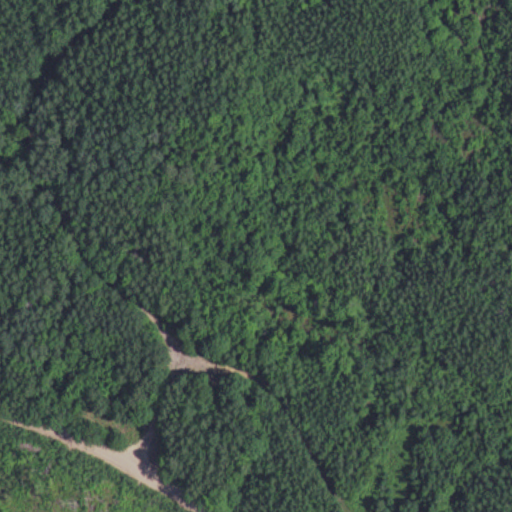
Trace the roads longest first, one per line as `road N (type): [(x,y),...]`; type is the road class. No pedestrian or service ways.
road 1 (track): [(134,470),(178,386),(172,331),(97,259),(48,188),(35,92),(90,35),(145,0)]
road 2 (tertiary): [(216,511),(24,410),(0,408)]
